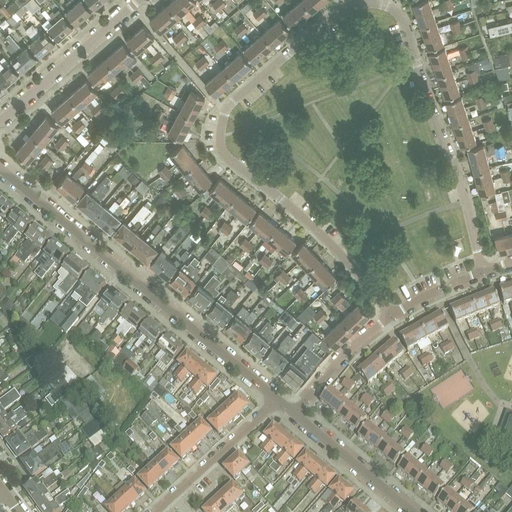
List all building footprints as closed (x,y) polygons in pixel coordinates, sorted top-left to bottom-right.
[(31,0),(27,4),(33,12),(40,6),(34,0),(31,0)] [(70,0),(70,1),(84,18),(86,16),(88,16),(91,14),(91,12),(92,11),(82,0),(81,0),(77,3),(74,0),(70,0)] [(100,4),(103,2),(100,0),(87,0),(95,8),(97,8),(100,5),(100,4)] [(202,25),(196,18),(187,8),(180,0),(173,0),(169,4),(179,16),(184,12),(198,29),(202,25)] [(196,0),(180,0),(187,8),(197,0),(196,0)] [(219,11),(223,8),(216,0),(212,4),(219,11)] [(301,0),(312,11),(321,4),(317,0),(301,0)] [(422,0),(413,3),(417,14),(432,9),(429,0),(422,0)] [(15,1),(6,8),(11,14),(21,6),(16,1),(15,1)] [(70,1),(66,4),(70,8),(66,11),(77,24),(79,24),(82,21),(82,20),(84,18),(70,1)] [(291,8),(301,20),(310,13),(300,1),(291,8)] [(452,2),(444,5),(446,11),(454,8),(452,2)] [(15,12),(16,13),(20,17),(29,9),(25,4),(21,7),(15,12)] [(51,16),(66,33),(68,32),(70,31),(73,29),(73,27),(74,27),(59,10),(54,13),(46,4),(43,7),(51,16)] [(0,9),(7,18),(11,14),(6,8),(3,5),(0,7),(0,9)] [(167,5),(159,13),(169,25),(177,17),(167,5)] [(257,10),(263,17),(267,13),(261,6),(257,10)] [(293,27),(301,20),(291,8),(283,15),(293,27)] [(436,20),(432,9),(417,14),(420,25),(436,20)] [(259,20),(263,17),(257,10),(253,13),(259,20)] [(17,19),(20,17),(16,13),(13,15),(13,14),(7,19),(12,26),(18,21),(17,19)] [(150,20),(160,32),(169,25),(159,13),(150,20)] [(200,14),(196,18),(202,25),(206,22),(200,14)] [(66,33),(51,16),(48,19),(53,24),(48,28),(58,40),(59,40),(61,40),(64,37),(64,35),(66,33)] [(271,26),(282,37),(291,30),(280,18),(271,26)] [(450,23),(452,29),(460,26),(459,21),(450,23)] [(421,27),(425,38),(440,33),(436,22),(421,27)] [(242,23),(238,26),(244,33),(248,29),(242,23)] [(33,24),(29,27),(48,49),(50,47),(52,47),(54,45),(54,44),(56,43),(45,31),(41,35),(36,29),(33,25),(34,25),(33,24)] [(136,33),(145,45),(154,38),(144,26),(136,33)] [(240,36),(244,33),(238,26),(234,30),(240,36)] [(273,45),(282,37),(271,26),(263,33),(273,45)] [(462,31),(460,26),(452,29),(453,34),(462,31)] [(46,51),(48,49),(29,27),(25,31),(26,32),(26,31),(34,40),(30,44),(40,56),(41,55),(43,55),(46,53),(46,51)] [(181,31),(177,35),(183,42),(185,41),(192,49),(196,46),(188,37),(187,38),(181,31)] [(136,52),(145,45),(136,33),(126,41),(136,52)] [(443,43),(440,33),(425,38),(428,48),(443,43)] [(252,42),(263,54),(271,46),(261,34),(252,42)] [(23,50),(18,45),(9,35),(6,37),(10,42),(30,65),(32,63),(34,63),(37,61),(37,59),(38,58),(27,47),(23,50)] [(177,35),(173,38),(179,45),(183,42),(177,35)] [(223,40),(219,44),(224,50),(229,46),(223,40)] [(28,67),(30,65),(10,42),(6,46),(15,57),(12,60),(22,72),(23,71),(25,71),(27,69),(28,67)] [(254,61),(263,54),(252,42),(244,49),(254,61)] [(124,43),(115,51),(125,62),(130,67),(137,61),(132,56),(134,55),(124,43)] [(220,54),(224,50),(219,44),(214,47),(220,54)] [(458,49),(460,54),(469,51),(467,46),(458,49)] [(429,52),(433,63),(448,58),(445,47),(429,52)] [(107,58),(117,70),(125,62),(115,51),(107,58)] [(158,51),(154,54),(160,62),(164,58),(158,51)] [(471,56),(469,51),(460,54),(462,59),(471,56)] [(243,72),(251,64),(241,52),(232,60),(243,72)] [(160,62),(154,54),(150,58),(156,65),(160,62)] [(511,64),(511,54),(493,59),(495,68),(498,68),(511,64)] [(203,56),(199,60),(205,66),(209,63),(203,56)] [(4,57),(0,61),(0,67),(12,81),(13,79),(16,79),(19,76),(19,74),(4,57)] [(448,58),(433,63),(437,74),(452,69),(448,58)] [(105,60),(97,67),(107,79),(115,72),(105,60)] [(205,66),(199,60),(195,63),(201,70),(205,66)] [(234,79),(243,72),(232,60),(224,67),(234,79)] [(10,82),(12,81),(0,67),(0,82),(4,87),(5,87),(7,87),(10,84),(10,82)] [(98,86),(107,79),(97,67),(88,74),(98,86)] [(134,72),(140,79),(148,88),(152,85),(138,69),(134,72)] [(222,69),(214,76),(224,88),(232,81),(222,69)] [(466,73),(468,78),(477,75),(475,70),(466,73)] [(437,76),(441,87),(456,82),(453,71),(437,76)] [(136,83),(140,79),(134,72),(130,76),(136,83)] [(477,75),(468,78),(470,83),(482,78),(481,74),(477,75)] [(224,88),(214,76),(205,84),(215,96),(224,88)] [(89,99),(93,96),(98,91),(95,88),(88,79),(79,87),(89,99)] [(456,82),(441,87),(444,97),(459,92),(456,82)] [(115,89),(121,96),(125,92),(119,85),(115,89)] [(166,90),(174,95),(177,90),(169,85),(166,90)] [(70,94),(81,107),(89,99),(79,87),(70,94)] [(117,99),(121,96),(115,89),(111,92),(117,99)] [(172,99),(174,95),(166,90),(164,95),(172,99)] [(185,100),(200,108),(205,98),(190,91),(185,100)] [(475,98),(476,103),(485,100),(484,95),(475,98)] [(69,96),(60,103),(70,116),(79,108),(69,96)] [(446,101),(449,112),(465,107),(461,96),(446,101)] [(194,118),(200,108),(185,100),(180,110),(194,118)] [(485,100),(476,103),(478,108),(487,105),(485,100)] [(105,109),(99,102),(95,106),(101,113),(105,109)] [(70,116),(60,103),(52,111),(62,123),(70,116)] [(96,117),(101,113),(95,106),(90,110),(96,117)] [(156,107),(154,112),(163,116),(165,112),(156,107)] [(449,112),(453,123),(468,118),(465,107),(449,112)] [(160,121),(163,116),(154,112),(151,116),(160,121)] [(193,120),(179,112),(173,122),(188,130),(193,120)] [(47,115),(40,124),(52,134),(59,126),(47,115)] [(76,122),(82,129),(85,132),(89,129),(80,119),(76,122)] [(483,122),(484,127),(493,124),(492,119),(483,122)] [(454,125),(457,136),(473,131),(469,120),(454,125)] [(82,129),(76,122),(72,126),(78,133),(82,129)] [(182,140),(188,130),(173,122),(168,132),(182,140)] [(44,143),(52,134),(40,124),(32,133),(44,143)] [(495,129),(493,124),(484,127),(486,132),(495,129)] [(89,130),(94,136),(100,131),(95,125),(89,130)] [(106,125),(96,137),(105,145),(115,133),(106,125)] [(473,131),(457,136),(461,146),(476,141),(473,131)] [(24,143),(36,153),(43,144),(31,134),(24,143)] [(58,140),(66,146),(69,142),(61,136),(58,140)] [(62,150),(66,146),(58,140),(55,145),(62,150)] [(28,162),(36,153),(24,143),(16,152),(28,162)] [(170,153),(177,162),(190,152),(182,143),(170,153)] [(471,159),(486,155),(495,153),(504,150),(503,145),(485,150),(483,144),(468,148),(471,159)] [(504,150),(495,153),(497,158),(506,156),(506,155),(511,154),(509,149),(504,150)] [(197,162),(190,152),(177,162),(185,172),(197,162)] [(51,163),(53,161),(46,155),(42,159),(50,165),(59,173),(61,171),(51,163)] [(474,170),(489,166),(486,155),(471,159),(474,170)] [(46,169),(50,165),(42,159),(39,163),(46,169)] [(65,193),(76,181),(84,171),(89,164),(85,161),(72,177),(67,173),(60,181),(56,186),(57,186),(57,187),(60,190),(61,189),(65,193)] [(186,173),(193,182),(206,172),(198,163),(186,173)] [(88,174),(93,168),(89,164),(84,171),(88,174)] [(162,175),(169,170),(165,165),(158,171),(162,175)] [(474,172),(477,183),(492,179),(490,168),(474,172)] [(169,170),(162,175),(165,180),(172,174),(169,170)] [(212,181),(206,172),(193,182),(200,191),(212,181)] [(107,175),(97,186),(90,195),(87,191),(77,203),(78,204),(77,205),(80,207),(81,206),(85,210),(101,190),(111,178),(107,175)] [(219,198),(229,186),(219,178),(209,190),(219,198)] [(495,190),(492,179),(477,183),(480,194),(495,190)] [(74,200),(78,196),(84,188),(76,181),(65,193),(70,197),(69,198),(72,200),(73,199),(74,200)] [(177,195),(184,189),(181,185),(174,191),(177,195)] [(237,193),(229,186),(219,198),(227,205),(237,193)] [(187,193),(184,189),(177,195),(180,199),(187,193)] [(88,214),(91,216),(92,215),(93,216),(103,204),(99,201),(106,193),(101,190),(85,210),(89,213),(88,214)] [(507,219),(505,210),(502,196),(507,195),(506,190),(494,193),(499,212),(500,212),(502,221),(507,219)] [(238,214),(248,202),(240,195),(229,207),(238,214)] [(102,224),(106,227),(105,228),(109,231),(110,230),(111,231),(120,219),(116,216),(130,200),(126,196),(119,204),(102,224)] [(99,221),(102,224),(119,204),(115,201),(108,209),(104,206),(95,218),(96,218),(95,219),(98,222),(99,221)] [(118,237),(122,240),(138,220),(149,207),(151,205),(147,202),(128,225),(124,221),(117,229),(114,233),(115,234),(114,235),(117,238),(118,237)] [(256,208),(248,202),(238,214),(246,221),(256,208)] [(6,203),(0,210),(0,218),(4,221),(11,212),(14,209),(13,208),(13,206),(10,203),(9,205),(6,203)] [(170,204),(163,211),(170,217),(176,209),(170,204)] [(199,212),(204,216),(210,209),(205,205),(199,212)] [(130,247),(133,242),(140,235),(136,232),(153,211),(149,207),(138,220),(122,240),(125,243),(125,244),(128,247),(129,246),(130,247)] [(214,212),(210,209),(204,216),(208,219),(214,212)] [(0,240),(0,248),(4,243),(25,218),(22,216),(23,215),(20,212),(18,212),(17,211),(14,214),(7,224),(10,227),(0,240)] [(258,231),(268,218),(259,211),(249,223),(255,228),(248,236),(251,239),(258,231)] [(180,225),(184,221),(187,216),(184,214),(177,222),(180,225)] [(27,220),(25,218),(4,243),(8,245),(18,233),(22,237),(30,227),(32,224),(31,223),(31,222),(28,219),(27,220)] [(277,225),(268,218),(258,231),(267,238),(277,225)] [(184,221),(180,225),(164,244),(168,248),(173,242),(176,245),(187,231),(187,230),(190,226),(184,221)] [(223,232),(229,224),(224,221),(218,228),(223,232)] [(233,228),(229,224),(223,232),(227,235),(233,228)] [(25,255),(43,233),(41,231),(41,230),(38,227),(37,228),(35,227),(33,230),(25,239),(28,241),(20,251),(25,255)] [(162,227),(156,235),(139,255),(143,258),(142,259),(145,261),(146,260),(147,261),(157,249),(154,246),(167,231),(162,227)] [(288,234),(279,227),(269,239),(278,246),(288,234)] [(135,251),(139,255),(156,235),(152,231),(145,239),(141,236),(135,243),(131,248),(132,249),(131,250),(135,252),(135,251)] [(41,252),(48,243),(51,239),(50,239),(50,237),(46,234),(46,235),(43,233),(25,255),(21,261),(24,264),(37,248),(41,252)] [(296,241),(288,234),(278,246),(286,253),(296,241)] [(499,252),(509,250),(505,234),(495,236),(499,252)] [(239,245),(243,249),(249,241),(245,238),(239,245)] [(254,245),(249,241),(243,249),(248,252),(254,245)] [(291,252),(300,261),(312,250),(303,241),(291,252)] [(43,271),(47,266),(61,248),(59,246),(60,245),(56,242),(55,243),(54,242),(51,245),(44,254),(48,258),(44,263),(40,268),(34,275),(38,278),(38,277),(43,271)] [(217,259),(220,255),(220,254),(212,247),(208,251),(217,259)] [(64,251),(61,248),(47,266),(43,271),(38,277),(42,280),(47,274),(51,268),(55,263),(59,267),(67,258),(69,255),(68,254),(68,252),(65,249),(64,251)] [(150,264),(158,270),(168,259),(164,255),(165,253),(162,250),(150,264)] [(243,250),(238,255),(241,258),(246,252),(243,250)] [(319,258),(312,250),(300,261),(307,269),(319,258)] [(185,251),(180,257),(184,261),(189,255),(185,251)] [(15,257),(19,261),(23,257),(18,253),(15,257)] [(230,262),(231,263),(235,259),(229,254),(225,259),(230,262)] [(265,254),(259,261),(263,265),(269,258),(265,254)] [(220,255),(217,259),(215,261),(223,268),(225,266),(226,267),(227,267),(230,262),(225,259),(220,255)] [(57,292),(66,281),(80,264),(77,262),(78,261),(75,258),(73,258),(72,257),(70,260),(65,266),(63,269),(62,269),(58,273),(58,275),(60,277),(58,280),(59,282),(51,292),(54,295),(57,291),(57,292)] [(176,285),(178,287),(196,265),(199,260),(195,257),(188,265),(184,263),(174,276),(170,281),(171,281),(171,283),(174,285),(176,285)] [(269,258),(263,265),(267,268),(273,260),(269,258)] [(167,278),(171,273),(178,264),(180,262),(176,259),(173,263),(168,259),(158,270),(167,278)] [(249,259),(243,267),(244,268),(247,270),(253,262),(249,259)] [(236,260),(233,263),(240,270),(243,266),(236,260)] [(321,260),(309,271),(312,274),(304,281),(309,287),(317,280),(329,268),(321,260)] [(230,262),(227,267),(235,274),(239,270),(231,263),(230,262)] [(82,266),(80,264),(66,281),(57,292),(54,296),(61,301),(65,296),(66,296),(74,287),(70,284),(74,279),(78,282),(85,273),(88,270),(86,269),(87,268),(83,265),(82,266)] [(186,293),(190,289),(200,276),(196,273),(200,268),(196,265),(178,287),(180,289),(180,291),(183,293),(185,293),(186,293)] [(336,276),(329,268),(317,280),(324,288),(336,276)] [(280,280),(287,273),(283,269),(276,276),(280,280)] [(244,281),(248,277),(244,274),(241,271),(239,270),(235,274),(244,281)] [(247,270),(244,274),(248,277),(251,279),(254,275),(247,270)] [(82,299),(84,296),(98,279),(96,277),(97,276),(93,273),(92,274),(91,273),(88,276),(81,285),(75,292),(82,299)] [(291,277),(287,273),(280,280),(284,284),(291,277)] [(194,300),(196,302),(217,277),(214,274),(203,287),(199,284),(189,296),(190,297),(190,298),(192,301),(194,300)] [(220,274),(217,277),(196,302),(199,304),(198,305),(202,309),(203,308),(204,309),(215,296),(210,293),(224,277),(220,274)] [(101,281),(98,279),(84,296),(88,299),(92,302),(96,298),(104,289),(106,286),(105,285),(105,283),(102,280),(101,281)] [(504,305),(511,302),(511,292),(510,286),(499,289),(504,305)] [(263,298),(266,295),(267,294),(259,287),(255,291),(263,298)] [(297,298),(304,291),(300,287),(293,294),(297,298)] [(106,314),(120,297),(117,295),(118,294),(115,291),(113,292),(112,291),(103,302),(101,301),(96,307),(102,312),(102,311),(106,314)] [(304,291),(297,298),(301,302),(308,295),(304,291)] [(483,296),(490,311),(500,306),(494,291),(483,296)] [(336,295),(361,322),(370,314),(358,303),(354,307),(339,292),(336,295)] [(223,324),(225,321),(233,312),(228,308),(239,295),(235,293),(231,298),(215,318),(217,320),(217,321),(221,324),(222,323),(223,324)] [(213,316),(215,318),(231,298),(228,295),(226,298),(221,294),(214,303),(210,308),(207,311),(208,312),(207,313),(212,317),(213,316)] [(271,305),(274,301),(266,295),(263,298),(262,299),(271,306),(271,305)] [(353,330),(361,322),(336,295),(331,299),(346,315),(342,318),(353,330)] [(22,296),(18,302),(23,305),(27,300),(22,296)] [(479,315),(490,311),(483,296),(473,300),(479,315)] [(106,314),(101,319),(99,322),(103,325),(107,320),(110,319),(113,322),(128,303),(127,302),(127,301),(123,298),(122,299),(120,297),(106,314)] [(6,299),(0,304),(0,311),(5,316),(14,307),(6,299)] [(274,301),(271,305),(281,313),(283,309),(274,301)] [(467,320),(477,316),(471,301),(461,305),(467,320)] [(456,324),(467,320),(461,305),(450,309),(456,324)] [(118,337),(121,334),(124,330),(124,329),(138,312),(136,310),(137,309),(133,306),(132,307),(131,306),(121,318),(117,323),(120,326),(116,331),(117,332),(116,335),(118,337)] [(231,331),(233,333),(250,312),(243,306),(228,324),(226,327),(227,327),(226,328),(230,332),(231,331)] [(287,325),(294,317),(294,316),(285,308),(278,317),(287,325)] [(317,312),(324,319),(327,315),(321,308),(317,312)] [(241,339),(244,336),(251,327),(249,324),(258,313),(252,309),(250,312),(233,333),(236,335),(235,336),(239,340),(240,339),(241,339)] [(324,319),(317,312),(314,309),(310,312),(314,315),(313,316),(320,323),(324,319)] [(124,330),(121,334),(124,337),(132,328),(136,331),(146,319),(145,318),(145,316),(142,313),(141,314),(138,312),(124,329),(124,330)] [(66,334),(78,319),(71,313),(58,328),(66,334)] [(430,320),(438,334),(449,328),(441,314),(430,320)] [(21,317),(13,326),(22,334),(30,325),(21,317)] [(300,322),(294,317),(287,325),(293,330),(300,322)] [(343,340),(352,332),(340,320),(332,328),(343,340)] [(429,339),(438,334),(430,320),(421,325),(429,339)] [(499,320),(494,322),(498,331),(503,329),(499,320)] [(136,347),(139,350),(157,327),(154,326),(155,325),(152,322),(150,322),(149,321),(147,324),(139,334),(144,337),(136,347)] [(249,346),(252,349),(266,331),(271,325),(267,322),(258,333),(254,330),(244,342),(245,343),(245,344),(248,347),(249,346)] [(498,331),(494,322),(489,324),(493,333),(498,331)] [(76,331),(85,339),(92,330),(83,323),(76,331)] [(275,337),(271,333),(275,328),(271,325),(266,331),(252,349),(254,350),(254,352),(257,354),(258,354),(259,355),(275,337)] [(417,346),(427,340),(419,326),(409,331),(417,346)] [(159,330),(157,327),(139,350),(141,351),(144,351),(151,343),(155,346),(162,337),(165,334),(163,333),(164,332),(160,329),(159,330)] [(33,328),(25,337),(30,341),(38,332),(33,328)] [(335,347),(343,340),(332,328),(324,336),(335,347)] [(85,339),(95,347),(100,341),(102,338),(92,330),(85,339)] [(476,330),(471,332),(475,340),(480,338),(476,330)] [(313,349),(318,343),(322,339),(312,331),(303,342),(308,346),(309,345),(313,349)] [(407,351),(417,346),(409,331),(399,337),(407,351)] [(475,340),(471,332),(466,334),(470,342),(475,340)] [(270,364),(293,337),(289,333),(281,343),(282,344),(278,349),(273,345),(265,354),(263,357),(264,358),(263,359),(267,363),(268,362),(270,364)] [(10,346),(15,353),(26,345),(22,338),(23,337),(20,334),(13,339),(15,343),(10,346)] [(156,359),(160,362),(161,360),(175,343),(173,341),(174,340),(170,337),(169,338),(168,337),(165,340),(158,349),(162,352),(156,359)] [(273,366),(272,367),(276,370),(277,369),(278,370),(288,358),(284,354),(288,349),(289,350),(298,341),(293,337),(270,364),(273,366)] [(334,349),(322,339),(318,343),(330,353),(334,349)] [(109,348),(100,341),(95,347),(104,354),(109,348)] [(394,341),(385,349),(396,361),(404,353),(394,341)] [(450,342),(445,344),(450,352),(455,350),(450,342)] [(175,343),(161,360),(160,362),(168,368),(180,352),(183,349),(182,348),(182,347),(179,344),(178,345),(175,343)] [(445,355),(450,352),(445,344),(440,347),(445,355)] [(322,358),(317,353),(318,353),(313,349),(309,345),(308,346),(305,350),(310,354),(289,379),(291,381),(291,383),(294,385),(295,385),(296,386),(306,374),(308,375),(322,358)] [(119,353),(111,347),(106,354),(114,360),(119,353)] [(387,368),(396,361),(385,349),(377,356),(387,368)] [(286,377),(289,379),(310,354),(305,350),(295,363),(291,360),(281,373),(282,374),(282,375),(285,377),(286,377)] [(49,364),(57,357),(52,352),(45,359),(49,364)] [(122,369),(129,360),(121,353),(114,361),(122,369)] [(187,353),(184,356),(178,364),(182,367),(174,376),(178,379),(195,359),(187,353)] [(429,354),(424,356),(428,365),(433,362),(429,354)] [(37,355),(27,362),(33,370),(42,363),(37,355)] [(428,365),(424,356),(419,359),(423,367),(428,365)] [(61,361),(57,357),(49,364),(53,368),(61,361)] [(386,370),(375,357),(367,365),(377,377),(386,370)] [(189,373),(193,376),(202,365),(195,359),(178,379),(181,382),(189,373)] [(129,360),(122,369),(132,377),(136,372),(139,368),(129,360)] [(65,365),(61,361),(53,368),(57,372),(65,365)] [(68,369),(65,365),(57,372),(59,375),(60,376),(68,369)] [(202,365),(193,376),(196,379),(188,388),(192,392),(209,371),(202,365)] [(369,385),(377,377),(367,365),(358,372),(369,385)] [(407,367),(403,371),(409,377),(414,374),(407,367)] [(68,369),(60,376),(64,381),(72,374),(68,369)] [(217,377),(209,371),(192,392),(196,395),(204,386),(207,389),(217,377)] [(405,381),(409,377),(403,371),(399,374),(405,381)] [(143,379),(136,372),(132,377),(140,383),(143,379)] [(72,374),(64,381),(66,383),(67,385),(76,377),(72,374)] [(6,375),(4,376),(0,378),(0,384),(9,378),(6,375)] [(49,384),(55,392),(66,383),(64,381),(60,376),(59,375),(49,384)] [(79,382),(76,377),(67,385),(71,389),(79,382)] [(142,382),(141,384),(152,393),(159,385),(157,384),(154,383),(155,381),(149,377),(144,383),(142,382)] [(91,378),(83,386),(77,391),(97,413),(105,407),(98,400),(99,398),(101,400),(104,398),(102,396),(105,393),(91,378)] [(341,385),(345,389),(351,382),(347,379),(341,385)] [(209,390),(213,393),(221,383),(217,380),(209,390)] [(337,416),(348,403),(342,399),(349,391),(352,394),(359,386),(353,381),(352,383),(351,382),(345,389),(339,396),(329,409),(337,416)] [(73,390),(73,391),(75,393),(77,391),(83,386),(79,382),(71,389),(73,390)] [(66,383),(55,392),(51,395),(57,403),(73,390),(71,389),(67,385),(66,383)] [(389,383),(385,387),(391,394),(395,390),(389,383)] [(11,399),(18,394),(21,391),(18,387),(0,400),(0,409),(12,400),(11,399)] [(391,394),(385,387),(381,390),(387,397),(391,394)] [(320,401),(329,409),(339,396),(333,392),(330,389),(320,401)] [(82,400),(75,393),(73,391),(61,402),(68,411),(72,408),(82,400)] [(0,421),(1,420),(0,418),(6,414),(5,411),(22,399),(18,394),(11,399),(12,400),(0,409),(0,421)] [(183,402),(184,402),(186,398),(188,397),(184,394),(179,399),(183,402)] [(209,398),(205,394),(196,405),(199,408),(203,404),(204,404),(209,398)] [(248,407),(244,402),(236,394),(232,398),(233,399),(230,402),(241,414),(248,407)] [(360,401),(364,405),(370,398),(366,394),(360,401)] [(194,405),(186,398),(184,402),(191,408),(194,405)] [(370,398),(364,405),(368,408),(374,401),(370,398)] [(72,408),(79,417),(90,409),(82,400),(72,408)] [(241,414),(230,402),(227,405),(225,403),(221,407),(234,421),(241,414)] [(339,417),(347,424),(357,412),(349,405),(339,417)] [(0,434),(8,429),(6,427),(22,415),(23,416),(27,413),(30,411),(26,406),(10,418),(6,414),(0,418),(1,420),(0,421),(0,434)] [(226,427),(234,421),(221,407),(217,411),(219,413),(216,415),(226,427)] [(97,418),(90,409),(79,417),(86,426),(97,418)] [(157,421),(148,411),(141,418),(150,428),(157,421)] [(381,418),(385,422),(391,415),(387,411),(381,418)] [(366,420),(357,412),(347,424),(356,432),(366,420)] [(1,435),(0,435),(0,436),(3,440),(4,439),(4,440),(17,431),(14,427),(20,422),(24,420),(25,422),(31,418),(27,413),(23,416),(22,415),(6,427),(8,429),(0,434),(1,435)] [(511,413),(510,413),(506,415),(501,429),(506,431),(502,443),(511,446),(511,413)] [(218,435),(226,427),(216,415),(212,419),(210,417),(206,421),(218,435)] [(391,415),(385,422),(389,425),(395,418),(391,415)] [(81,430),(88,440),(106,427),(97,418),(86,426),(81,430)] [(197,425),(193,428),(204,439),(212,432),(199,418),(195,422),(197,425)] [(182,431),(178,426),(173,422),(171,425),(179,434),(182,431)] [(358,437),(366,444),(377,431),(368,424),(358,437)] [(264,436),(267,439),(268,440),(260,449),(264,452),(281,431),(273,425),(264,436)] [(95,448),(97,447),(101,444),(112,433),(106,427),(88,440),(95,448)] [(399,434),(403,438),(410,430),(405,427),(399,434)] [(197,446),(204,439),(193,428),(190,431),(188,429),(184,433),(197,446)] [(43,429),(37,433),(13,452),(15,454),(14,456),(16,459),(18,458),(19,459),(33,449),(30,445),(36,440),(37,442),(41,439),(47,435),(43,429)] [(11,449),(13,452),(37,433),(34,430),(24,437),(21,433),(7,443),(8,445),(7,446),(9,449),(11,449)] [(129,430),(125,434),(129,439),(134,434),(129,430)] [(414,434),(410,430),(403,438),(408,441),(414,434)] [(275,446),(279,449),(288,437),(281,431),(264,452),(268,455),(275,446)] [(377,431),(366,444),(375,451),(386,438),(377,431)] [(157,439),(151,432),(147,435),(154,442),(157,439)] [(107,452),(118,441),(118,440),(112,433),(101,444),(98,448),(97,447),(95,448),(88,453),(94,462),(103,455),(104,454),(107,452)] [(197,446),(184,433),(180,436),(182,438),(178,442),(189,453),(197,446)] [(296,443),(288,437),(279,449),(282,452),(275,461),(274,463),(273,463),(269,468),(273,471),(296,443)] [(377,452),(385,459),(396,447),(387,440),(377,452)] [(67,441),(61,445),(27,471),(29,474),(29,475),(31,478),(32,478),(33,479),(47,469),(44,465),(61,452),(62,453),(70,447),(67,441)] [(25,468),(27,471),(61,445),(58,442),(38,457),(35,453),(21,463),(22,464),(22,466),(24,468),(25,468)] [(181,460),(189,453),(178,442),(175,444),(173,442),(169,446),(181,460)] [(303,450),(296,443),(273,471),(276,474),(280,468),(281,466),(282,467),(290,458),(294,461),(303,450)] [(412,443),(405,450),(408,453),(415,445),(412,443)] [(260,453),(252,444),(247,448),(249,451),(245,455),(254,465),(258,461),(255,457),(260,453)] [(420,451),(424,455),(430,448),(426,444),(420,451)] [(405,455),(396,447),(385,459),(394,467),(405,455)] [(430,448),(424,455),(428,458),(434,451),(430,448)] [(164,476),(171,469),(160,458),(157,461),(155,459),(154,460),(152,458),(153,457),(146,450),(144,452),(142,449),(140,452),(150,463),(164,476)] [(160,458),(171,469),(178,463),(166,449),(162,453),(163,455),(160,458)] [(293,476),(291,478),(295,481),(296,479),(314,458),(306,452),(297,464),(301,467),(293,476)] [(115,458),(111,454),(106,458),(110,462),(115,458)] [(239,454),(231,461),(242,472),(245,469),(247,472),(251,468),(239,454)] [(102,462),(105,457),(103,455),(94,462),(90,465),(82,471),(81,472),(84,476),(91,470),(93,473),(98,467),(102,462)] [(397,469),(406,476),(417,463),(408,456),(397,469)] [(321,465),(314,458),(296,479),(300,482),(308,473),(311,476),(321,465)] [(417,463),(406,476),(415,484),(417,481),(426,471),(421,466),(424,463),(420,459),(417,463)] [(439,467),(443,471),(450,463),(445,460),(439,467)] [(242,472),(231,461),(223,468),(236,482),(240,478),(238,476),(242,472)] [(156,483),(164,476),(150,463),(147,467),(149,469),(145,472),(156,483)] [(450,463),(443,471),(447,474),(454,467),(450,463)] [(460,484),(464,488),(472,479),(479,471),(470,464),(466,468),(472,474),(469,477),(467,475),(460,484)] [(321,465),(311,476),(315,479),(307,488),(311,491),(328,471),(321,465)] [(336,477),(328,471),(311,491),(315,494),(323,485),(326,488),(336,477)] [(148,490),(156,483),(145,472),(142,475),(140,473),(136,476),(148,490)] [(417,485),(425,493),(435,480),(427,473),(419,482),(417,485)] [(28,496),(30,498),(57,479),(54,475),(46,481),(44,479),(38,482),(37,481),(25,490),(25,491),(25,493),(26,495),(28,496)] [(85,485),(91,476),(89,475),(82,483),(85,485)] [(493,478),(489,475),(479,488),(478,487),(472,495),(477,498),(493,478)] [(62,476),(57,479),(30,498),(32,500),(31,502),(33,505),(35,505),(36,506),(49,497),(48,496),(46,492),(56,485),(64,479),(62,476)] [(133,479),(129,483),(131,485),(127,489),(138,500),(146,493),(133,479)] [(476,482),(472,479),(464,488),(468,491),(476,482)] [(339,480),(336,483),(330,490),(334,494),(326,503),(320,509),(323,511),(324,511),(346,486),(339,480)] [(435,480),(425,493),(434,500),(444,488),(435,480)] [(131,506),(138,500),(127,489),(121,483),(115,488),(119,492),(131,506)] [(245,498),(243,496),(246,493),(242,488),(239,491),(233,484),(225,491),(236,502),(239,499),(241,501),(245,498)] [(354,492),(346,486),(324,511),(329,511),(333,508),(333,509),(341,500),(345,503),(354,492)] [(505,495),(509,491),(504,487),(496,496),(501,500),(505,495)] [(79,503),(88,511),(94,506),(84,497),(89,491),(85,488),(77,499),(81,501),(79,503)] [(445,509),(456,496),(448,490),(437,502),(445,509)] [(46,511),(66,498),(66,497),(70,494),(68,491),(53,502),(50,498),(49,497),(36,506),(37,508),(37,510),(38,511),(46,511)] [(225,491),(218,497),(230,511),(234,508),(232,506),(236,502),(225,491)] [(122,511),(124,511),(131,506),(119,492),(114,497),(116,499),(113,502),(122,511)] [(122,511),(113,502),(107,496),(104,499),(107,503),(103,507),(102,506),(101,507),(98,504),(95,508),(98,511),(122,511)] [(445,509),(448,511),(457,511),(465,504),(456,496),(445,509)] [(218,497),(210,504),(217,511),(229,511),(230,511),(218,497)] [(60,511),(58,509),(69,501),(66,498),(46,511),(60,511)] [(360,511),(363,508),(360,505),(360,504),(358,502),(356,502),(355,501),(346,511),(360,511)]
